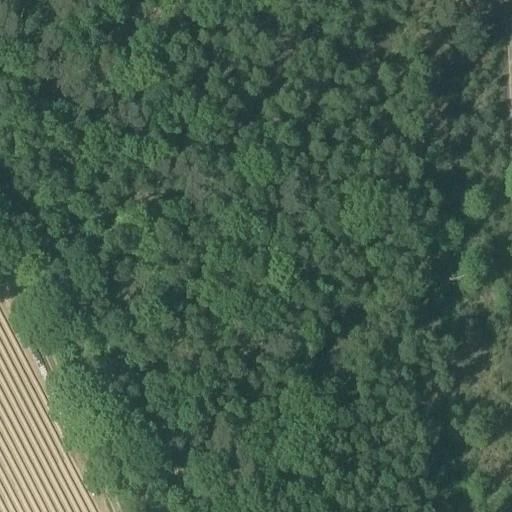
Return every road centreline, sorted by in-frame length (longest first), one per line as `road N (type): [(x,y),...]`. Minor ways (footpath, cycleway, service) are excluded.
road 1 (track): [(0,250),(115,511)]
road 2 (track): [(507,0),(511,122)]
